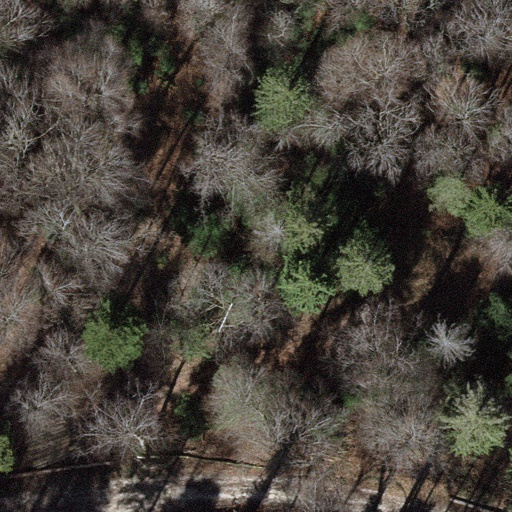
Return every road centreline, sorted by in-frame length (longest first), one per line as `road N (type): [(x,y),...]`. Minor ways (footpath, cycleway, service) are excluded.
road 1 (track): [(21,496),(95,435),(180,382),(276,337),(511,252)]
road 2 (track): [(440,511),(318,483),(228,475),(128,480),(0,501)]
